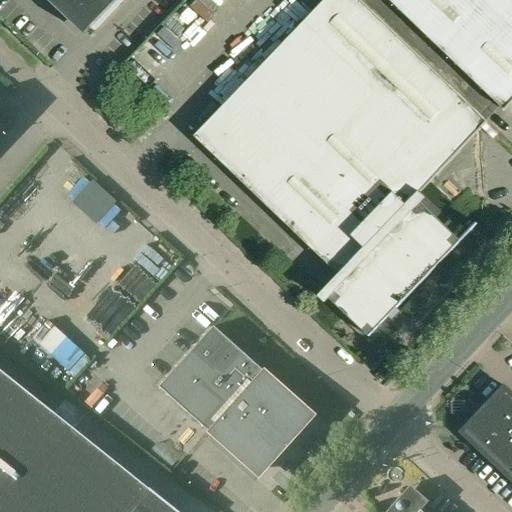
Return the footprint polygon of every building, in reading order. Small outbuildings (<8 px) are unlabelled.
[(48,0),(85,35),(91,30),(105,15),(119,0),(48,0)] [(460,240),(415,198),(487,122),(359,0),(325,0),(194,137),(339,276),(338,277),(339,279),(325,293),(369,335),(396,308),(477,224),(476,223),(460,240)] [(511,0),(388,0),(504,111),(511,102),(511,0)] [(262,369),(260,371),(257,368),(211,327),(157,388),(202,429),(206,432),(204,434),(255,479),(313,415),(262,369)] [(0,511),(173,511),(0,373),(0,511)] [(479,441),(480,442),(476,446),(511,480),(511,393),(505,387),(475,418),(480,422),(479,424),(478,425),(477,426),(476,428),(477,428),(477,436),(477,437),(477,438),(478,439),(479,441)] [(408,486),(385,511),(419,511),(426,502),(420,497),(418,491),(415,492),(408,486)]
